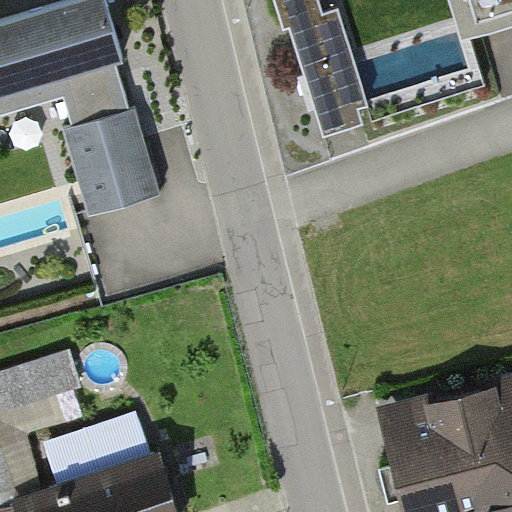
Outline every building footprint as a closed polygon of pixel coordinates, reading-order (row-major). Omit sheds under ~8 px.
[(321,0),(276,0),(321,134),(365,119),(344,54),(355,51),(340,6),(325,11),(321,0)] [(511,0),(455,0),(466,35),(511,21),(511,0)] [(99,2),(0,30),(0,106),(119,72),(99,2)] [(89,209),(157,188),(130,103),(63,124),(89,209)] [(182,511),(162,452),(153,455),(140,416),(45,448),(58,486),(19,499),(0,442),(0,408),(81,381),(72,354),(0,377),(0,511),(182,511)] [(511,511),(511,395),(393,425),(414,511),(511,511)]
